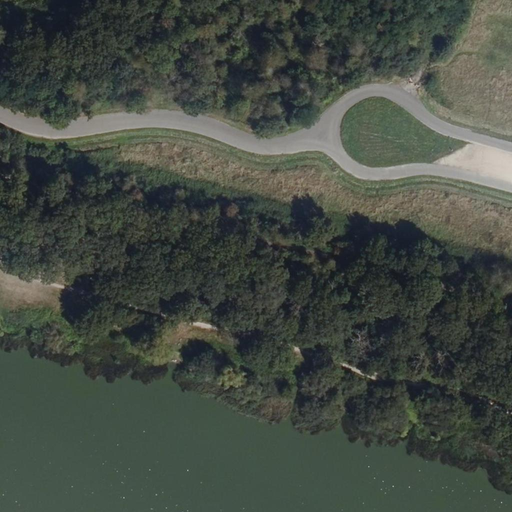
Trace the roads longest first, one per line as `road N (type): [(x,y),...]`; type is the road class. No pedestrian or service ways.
road 1 (residential): [(0,114),(50,130),(150,118),(246,143),(298,140)]
road 2 (residential): [(511,147),(444,129),(396,94),(375,89),(332,112)]
road 3 (residential): [(337,157),(359,173),(442,170),(511,189)]
